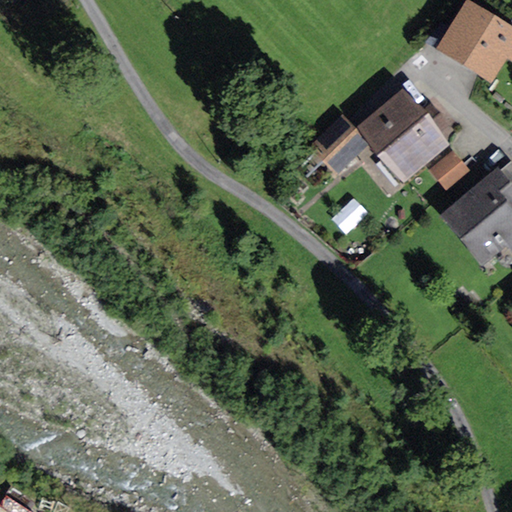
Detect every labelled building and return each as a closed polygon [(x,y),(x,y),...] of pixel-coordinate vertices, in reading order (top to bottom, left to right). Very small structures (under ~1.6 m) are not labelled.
[(511,27),(466,0),(465,0),(435,48),(491,83),(506,59),(511,62),(511,27)] [(403,86),(356,126),(403,180),(446,143),(438,134),(448,125),(427,100),(420,106),(403,86)] [(367,146),(340,118),(309,147),(336,175),(367,146)] [(452,151),(429,170),(447,192),(470,173),(452,151)] [(498,166),(439,214),(483,266),(506,247),(511,253),(511,163),(510,161),(500,170),(498,166)]
